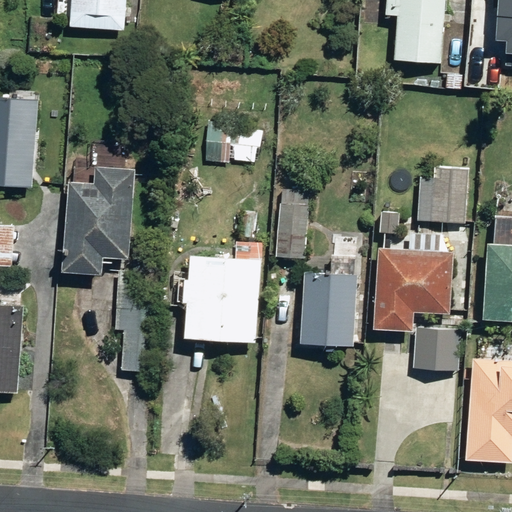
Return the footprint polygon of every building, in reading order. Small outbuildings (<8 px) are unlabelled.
[(74,0),(73,23),(127,26),(128,0),(74,0)] [(397,56),(445,58),(448,0),(389,0),(388,10),(400,11),(397,56)] [(511,0),(503,0),(502,40),(511,40),(511,0)] [(447,85),(463,86),(465,73),(449,71),(447,85)] [(0,184),(32,187),(38,101),(0,98),(0,184)] [(208,154),(260,159),(263,129),(211,124),(208,154)] [(67,268),(105,270),(106,260),(115,260),(116,255),(131,255),(136,166),(99,164),(98,181),(72,179),(67,268)] [(419,218),(468,221),(471,166),(437,164),(436,175),(422,174),(419,218)] [(279,253),(306,254),(311,187),(284,185),(279,253)] [(382,230),(401,231),(402,208),(384,207),(382,230)] [(244,233),(255,234),(257,210),(245,209),(244,233)] [(511,217),(496,217),(495,244),(490,244),(485,318),(511,319),(511,217)] [(0,265),(11,266),(12,257),(13,233),(14,226),(0,225),(0,265)] [(377,325),(416,327),(417,308),(452,310),(455,249),(446,249),(447,231),(413,229),(412,247),(381,245),(377,325)] [(187,335),(258,339),(264,257),(193,251),(187,335)] [(123,367),(154,369),(158,271),(153,271),(153,259),(135,259),(134,270),(120,270),(117,327),(125,327),(123,367)] [(304,340),(357,343),(360,272),(307,269),(304,340)] [(0,387),(20,389),(26,301),(0,299),(0,387)] [(416,364),(460,367),(463,327),(419,325),(416,364)] [(469,456),(511,458),(511,357),(475,355),(469,456)]
